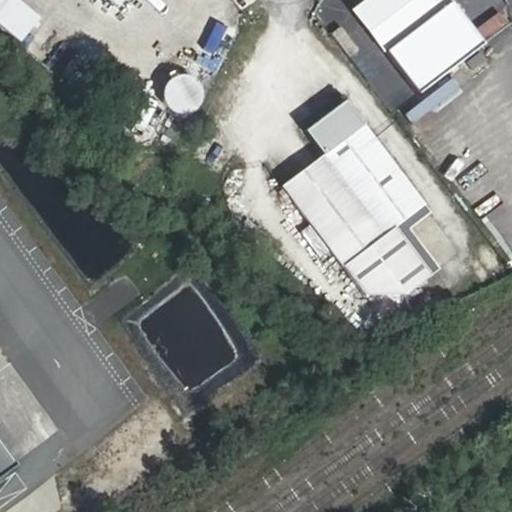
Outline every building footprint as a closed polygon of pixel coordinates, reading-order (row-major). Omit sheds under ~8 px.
[(452,0),(365,0),(359,5),(424,96),(488,46),(452,0)] [(491,50),(473,62),(479,71),(497,59),(491,50)] [(310,136),(329,161),(291,190),(377,301),(406,303),(440,277),(404,231),(434,206),(354,103),(310,136)] [(440,277),(449,271),(420,232),(440,215),(434,206),(404,231),(440,277)] [(0,477),(10,471),(0,456),(0,477)]
